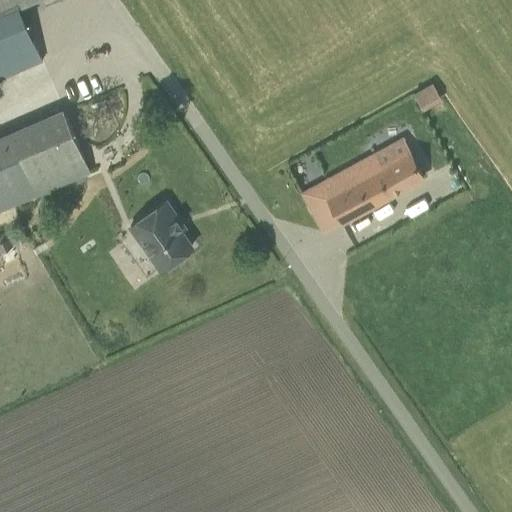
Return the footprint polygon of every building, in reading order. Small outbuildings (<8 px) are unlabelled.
[(0,0),(0,78),(42,60),(19,7),(35,0),(0,0)] [(443,100),(433,82),(414,93),(424,110),(443,100)] [(0,139),(0,209),(90,170),(65,111),(0,139)] [(371,154),(320,183),(306,191),(327,229),(340,221),(341,223),(420,177),(406,153),(379,168),(371,154)] [(160,269),(192,246),(173,218),(176,216),(166,201),(130,226),(160,269)]
